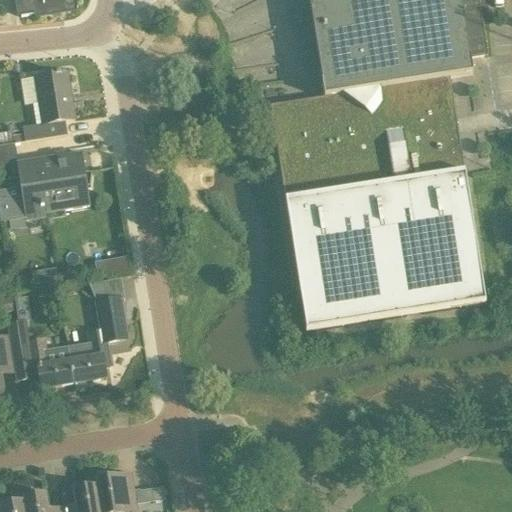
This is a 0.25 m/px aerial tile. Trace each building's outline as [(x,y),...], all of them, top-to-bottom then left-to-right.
[(17,0),(21,19),(77,10),(75,0),(17,0)] [(308,0),(325,102),(271,110),(306,332),(484,304),(448,79),(471,76),(469,63),(487,60),(477,0),(308,0)] [(25,145),(66,138),(64,124),(74,122),(66,75),(34,80),(42,126),(22,129),(25,145)] [(0,147),(0,224),(26,220),(26,223),(44,221),(43,216),(88,209),(85,188),(83,175),(80,157),(18,166),(15,145),(0,147)] [(97,275),(129,275),(129,262),(97,262),(97,275)] [(88,346),(67,349),(73,387),(105,382),(102,363),(108,363),(105,345),(124,342),(117,302),(117,299),(95,303),(100,332),(86,334),(88,346)] [(0,399),(4,399),(1,379),(0,374),(0,371),(13,369),(12,363),(31,360),(33,375),(38,374),(39,381),(41,392),(73,387),(67,349),(46,352),(44,342),(28,344),(24,320),(5,323),(8,337),(0,338),(0,399)] [(137,511),(134,492),(122,494),(119,478),(117,478),(117,475),(114,473),(98,476),(96,478),(96,481),(94,482),(95,488),(96,488),(99,511),(137,511)] [(63,511),(99,511),(96,488),(95,488),(73,492),(76,507),(63,509),(63,511)] [(63,511),(63,509),(50,511),(48,496),(23,500),(24,504),(25,511),(63,511)]
